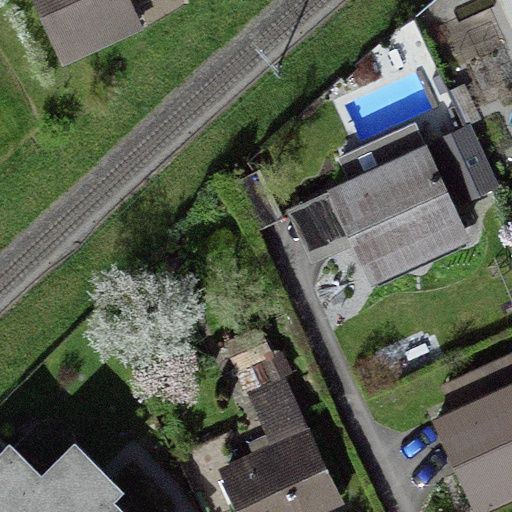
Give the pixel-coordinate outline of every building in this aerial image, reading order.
[(33,0),(61,60),(145,23),(135,0),(33,0)] [(346,171),(327,180),(330,186),(286,206),(311,260),(355,240),(372,275),(470,230),(457,201),(500,181),(471,117),(427,137),(426,133),(424,134),(415,117),(337,153),(346,171)] [(261,228),(285,215),(260,166),(236,179),(261,228)] [(262,324),(226,340),(266,428),(248,436),(252,445),(307,421),(262,324)] [(448,402),(432,409),(475,505),(511,488),(511,348),(439,380),(448,402)] [(310,511),(345,496),(310,419),(307,421),(252,445),(218,461),(241,511),(310,511)] [(117,511),(87,481),(65,504),(9,448),(0,457),(0,511),(117,511)]
